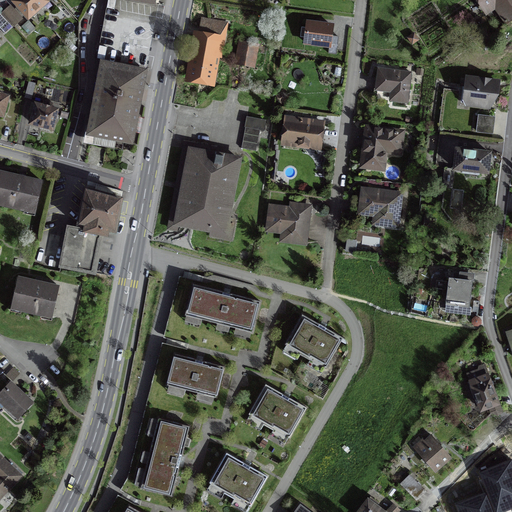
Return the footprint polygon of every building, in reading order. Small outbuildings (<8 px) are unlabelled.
[(48,4),(44,0),(16,0),(12,4),(28,22),(48,4)] [(511,0),(481,0),(490,14),(497,10),(504,23),(511,18),(511,0)] [(22,20),(10,8),(3,14),(15,27),(22,20)] [(215,89),(228,26),(200,20),(187,83),(215,89)] [(26,23),(21,28),(27,35),(32,30),(26,23)] [(333,48),(335,28),(311,26),(309,46),(333,48)] [(421,42),(415,35),(408,41),(414,48),(421,42)] [(255,68),(259,47),(241,44),(237,65),(255,68)] [(138,145),(151,69),(103,61),(88,145),(130,153),(132,144),(138,145)] [(412,75),(380,71),(378,93),(392,95),(391,104),(408,106),(412,75)] [(500,84),(470,81),(467,109),(492,112),(500,84)] [(37,86),(30,85),(26,100),(33,102),(37,86)] [(0,117),(8,120),(13,98),(0,94),(0,117)] [(63,112),(40,106),(34,128),(57,134),(63,112)] [(498,120),(481,118),(478,135),(495,137),(498,120)] [(322,152),(325,124),(290,119),(286,147),(322,152)] [(264,134),(266,124),(248,120),(241,150),(256,153),(260,133),(264,134)] [(401,158),(404,133),(367,129),(362,171),(385,174),(387,157),(401,158)] [(230,230),(244,160),(193,150),(177,226),(212,233),(211,239),(231,243),(234,231),(230,230)] [(493,177),(495,155),(462,151),(459,173),(493,177)] [(0,206),(39,215),(46,182),(0,172),(0,206)] [(75,226),(68,224),(59,267),(91,274),(98,237),(109,239),(111,232),(117,233),(124,200),(124,198),(82,189),(75,226)] [(399,194),(362,191),(360,217),(375,218),(374,227),(396,229),(399,194)] [(308,248),(313,209),(293,206),(292,211),(272,208),(269,233),(284,235),(283,245),(308,248)] [(476,284),(475,284),(476,276),(464,275),(463,282),(457,282),(454,307),(474,310),(476,284)] [(63,290),(17,279),(9,310),(55,322),(63,290)] [(264,305),(198,288),(190,320),(256,336),(264,305)] [(343,341),(303,319),(286,350),(287,351),(284,356),(298,363),(301,358),(311,363),(307,370),(322,378),(343,341)] [(224,373),(176,359),(168,388),(216,400),(224,373)] [(466,376),(470,385),(469,385),(480,413),(500,405),(488,377),(486,378),(483,370),(466,376)] [(0,399),(22,421),(35,405),(14,385),(0,398),(0,399)] [(306,410),(266,388),(249,419),(250,420),(247,425),(260,433),(264,427),(273,433),(270,439),(284,448),(306,410)] [(172,500),(189,432),(163,425),(146,493),(172,500)] [(421,443),(413,450),(436,474),(450,461),(429,438),(422,444),(421,443)] [(0,499),(2,501),(25,478),(0,453),(0,499)] [(246,511),(266,478),(227,456),(209,487),(211,488),(208,493),(221,500),(224,494),(234,500),(230,507),(239,511),(246,511)] [(511,459),(480,472),(488,491),(456,503),(459,511),(504,511),(511,509),(511,459)] [(409,477),(399,487),(413,502),(423,492),(409,477)] [(382,511),(367,501),(358,511),(382,511)]
